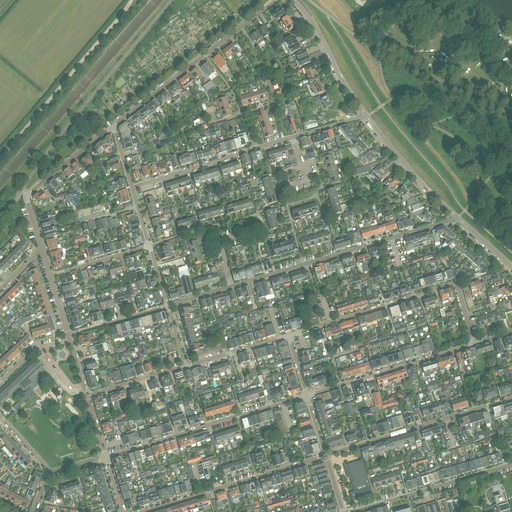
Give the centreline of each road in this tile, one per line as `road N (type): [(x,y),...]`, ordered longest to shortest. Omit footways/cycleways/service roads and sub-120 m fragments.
road 1 (residential): [(474,342),(454,283),(288,335)]
road 2 (residential): [(231,285),(456,217)]
road 3 (residential): [(105,456),(306,395)]
road 4 (residential): [(275,0),(111,126)]
road 5 (track): [(132,0),(0,158)]
road 6 (residential): [(324,456),(511,398)]
road 7 (residential): [(141,511),(324,456)]
road 8 (residential): [(306,395),(474,342)]
road 9 (residential): [(356,511),(511,463)]
road 10 (tertiary): [(456,217),(365,114)]
road 11 (tertiary): [(365,114),(293,0)]
road 12 (residential): [(131,187),(254,148)]
